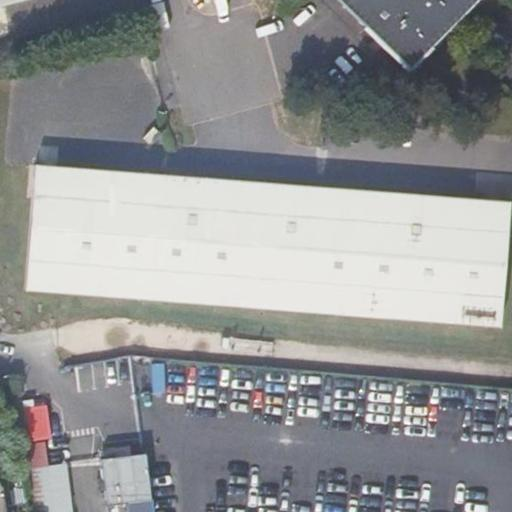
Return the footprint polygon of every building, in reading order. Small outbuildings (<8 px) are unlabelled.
[(0,0),(0,10),(42,0),(0,0)] [(326,0),(405,76),(478,0),(326,0)] [(496,203),(35,166),(25,290),(486,327),(496,203)] [(31,402),(21,403),(26,442),(51,438),(46,407),(33,409),(31,402)] [(43,442),(23,444),(33,511),(70,511),(64,464),(46,466),(43,442)] [(143,455),(100,460),(105,505),(149,500),(143,455)]
